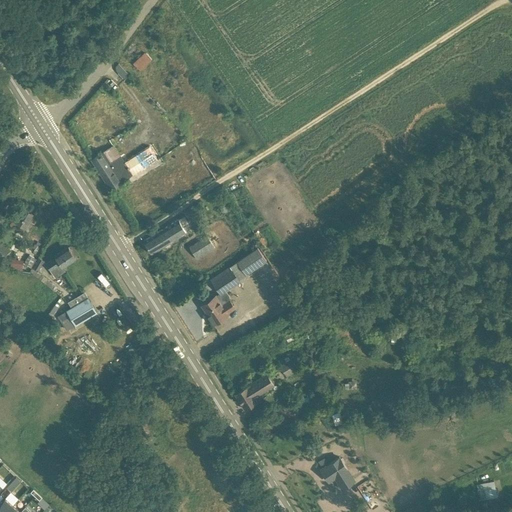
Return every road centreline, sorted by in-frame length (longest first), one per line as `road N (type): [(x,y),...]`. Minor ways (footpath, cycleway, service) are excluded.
road 1 (track): [(504,0),(119,249)]
road 2 (primary): [(286,511),(41,127)]
road 3 (unclassified): [(41,127),(83,90),(152,0)]
